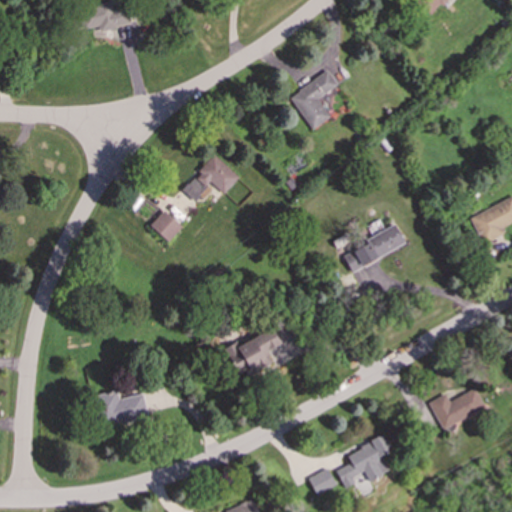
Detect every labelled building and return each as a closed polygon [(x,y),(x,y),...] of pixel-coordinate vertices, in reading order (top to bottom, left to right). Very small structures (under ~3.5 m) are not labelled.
[(129,21),(125,5),(113,8),(110,0),(77,9),(84,34),(129,21)] [(415,0),(414,2),(431,14),(440,0),(415,0)] [(310,129),(329,117),(316,98),(336,84),(327,70),(288,95),(310,129)] [(180,189),(193,201),(209,182),(222,193),(237,176),(212,153),(180,189)] [(511,196),(469,216),(481,243),(502,233),(499,227),(511,220),(511,196)] [(180,226),(162,209),(148,224),(166,241),(180,226)] [(404,243),(394,225),(340,254),(349,271),(404,243)] [(224,347),(237,379),(272,364),(266,349),(278,344),(272,329),(236,343),(235,342),(224,347)] [(484,407),(474,387),(448,401),(444,393),(427,402),(443,433),(454,427),(452,423),(484,407)] [(117,398),(116,390),(94,394),(100,426),(146,417),(142,393),(117,398)] [(345,454),(350,462),(336,469),(344,484),(365,474),(368,481),(388,471),(380,455),(391,450),(382,434),(345,454)] [(306,478),(315,495),(335,484),(326,468),(306,478)] [(256,511),(251,499),(223,509),(224,511),(256,511)]
